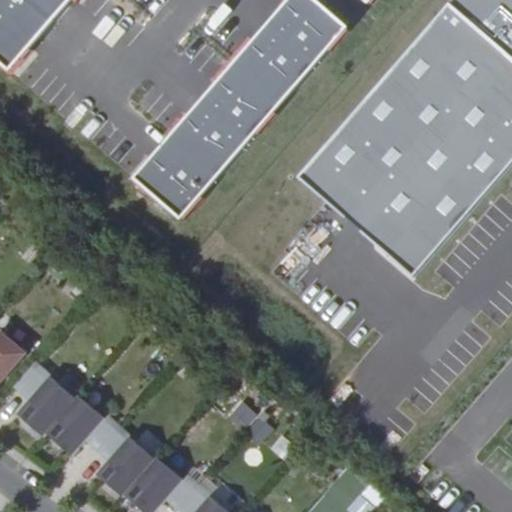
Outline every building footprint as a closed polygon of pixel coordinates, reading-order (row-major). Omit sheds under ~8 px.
[(0,0),(0,60),(12,71),(70,3),(78,10),(86,0),(0,0)] [(184,219),(349,27),(316,0),(295,0),(241,63),(235,58),(194,105),(201,110),(140,181),(184,219)] [(511,0),(457,0),(302,179),(328,201),(419,280),(511,172),(511,0)] [(0,382),(25,354),(1,334),(0,335),(0,382)] [(50,378),(17,415),(44,438),(47,435),(76,401),(50,378)] [(79,398),(76,401),(47,435),(72,457),(104,420),(79,398)] [(259,447),(274,431),(241,401),(227,417),(259,447)] [(286,460),(295,445),(279,435),(270,450),(286,460)] [(130,438),(97,476),(123,498),(124,496),(155,460),(130,438)] [(501,511),(436,453),(415,476),(453,511),(501,511)] [(157,458),(155,460),(124,496),(143,511),(154,511),(182,480),(157,458)] [(345,508),(348,511),(371,511),(386,498),(371,483),(345,508)] [(226,511),(210,497),(196,511),(226,511)]
